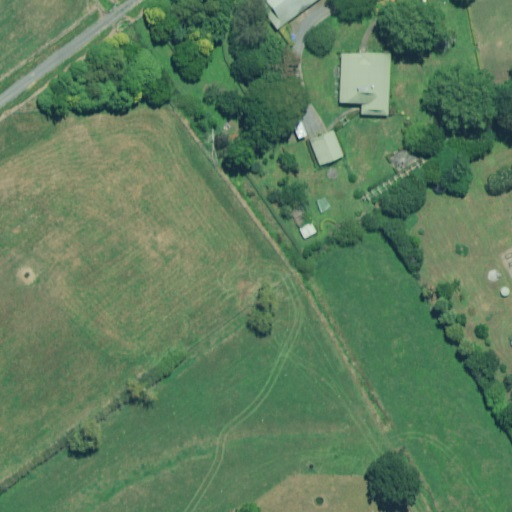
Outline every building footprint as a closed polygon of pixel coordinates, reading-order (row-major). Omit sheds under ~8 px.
[(317,0),(263,0),(282,26),(317,0)] [(388,115),(390,56),(342,54),(340,103),(362,104),(361,114),(388,115)] [(343,157),(332,131),(309,141),(320,166),(343,157)] [(312,220),(299,227),(306,239),(319,232),(312,220)] [(335,229),(320,237),(328,251),(343,244),(335,229)]
